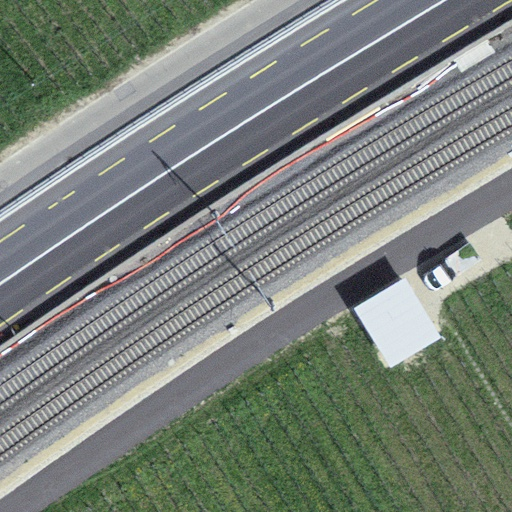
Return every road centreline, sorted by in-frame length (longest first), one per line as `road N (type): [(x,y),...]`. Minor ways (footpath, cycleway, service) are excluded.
road 1 (unclassified): [(8,511),(166,397),(511,185)]
road 2 (primary): [(438,0),(236,120),(0,281)]
road 3 (track): [(0,194),(295,0)]
